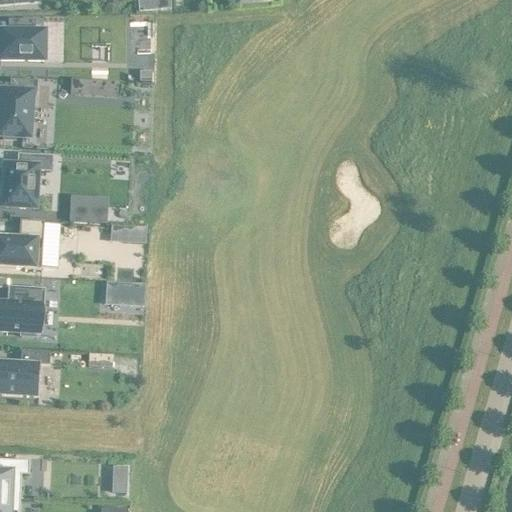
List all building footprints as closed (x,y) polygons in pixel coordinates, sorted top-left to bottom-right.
[(154,0),(138,0),(139,13),(155,12),(154,0)] [(0,45),(0,61),(44,63),(44,35),(35,35),(35,22),(10,22),(10,35),(2,35),(2,45),(0,45)] [(140,73),(140,83),(152,83),(152,73),(140,73)] [(72,81),(71,96),(80,97),(81,81),(72,81)] [(1,94),(0,104),(0,138),(29,140),(32,98),(36,98),(37,83),(12,82),(11,94),(1,94)] [(6,169),(4,209),(35,210),(37,172),(51,173),(52,158),(19,157),(18,169),(6,169)] [(70,211),(70,224),(89,225),(89,212),(70,211)] [(0,240),(0,268),(42,271),(42,268),(57,269),(60,227),(44,226),(44,223),(21,222),(19,242),(0,240)] [(124,228),(123,244),(146,245),(147,229),(124,228)] [(107,284),(106,307),(120,307),(121,285),(107,284)] [(0,303),(0,332),(21,334),(21,338),(35,339),(36,335),(40,335),(43,291),(12,289),(11,304),(0,303)] [(50,354),(22,352),(21,364),(0,362),(0,396),(39,399),(41,367),(50,367),(50,354)] [(89,356),(89,368),(113,369),(114,357),(89,356)] [(0,500),(20,501),(21,476),(29,477),(30,463),(0,461),(0,500)] [(0,500),(0,511),(19,511),(20,501),(0,500)]
